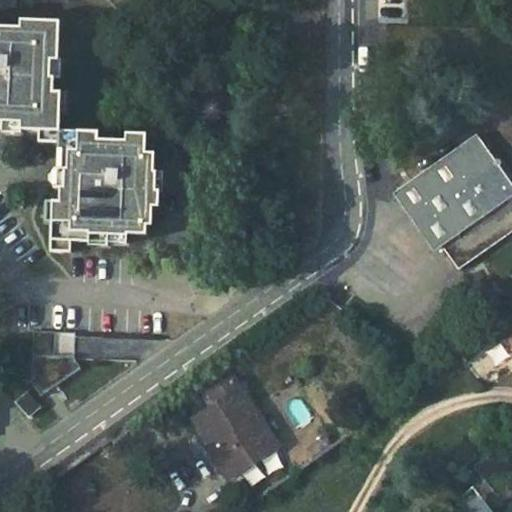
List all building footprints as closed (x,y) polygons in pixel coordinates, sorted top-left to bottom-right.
[(0,119),(2,120),(1,129),(16,130),(16,124),(38,125),(37,136),(61,137),(60,176),(76,175),(74,191),(64,191),(63,213),(52,212),(51,233),(62,233),(62,243),(81,243),(82,235),(137,236),(137,226),(158,228),(158,216),(163,217),(164,199),(169,200),(171,180),(161,180),(162,159),(153,159),(154,139),(136,138),(136,148),(106,147),(107,138),(68,137),(69,101),(73,102),(74,85),(62,85),(62,71),(70,71),(71,52),(66,52),(68,17),(28,16),(28,21),(0,20),(0,119)] [(511,186),(475,134),(396,190),(438,250),(444,247),(459,268),(511,230),(511,186)] [(511,317),(501,325),(511,340),(511,317)] [(284,462),(233,379),(213,391),(220,403),(195,418),(213,445),(200,454),(229,499),(284,462)] [(41,410),(24,389),(11,401),(28,421),(41,410)]
